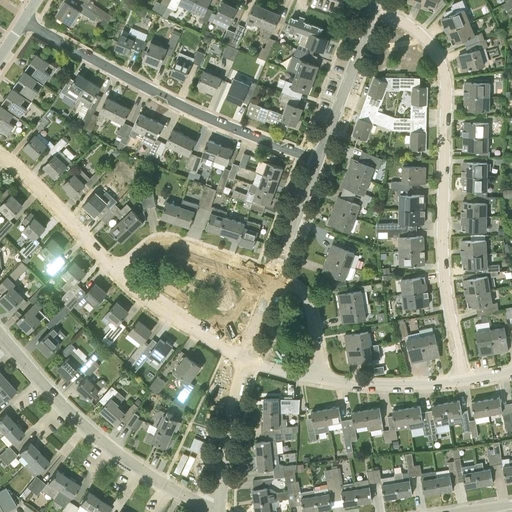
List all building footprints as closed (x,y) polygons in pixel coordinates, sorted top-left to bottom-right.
[(163,16),(167,7),(171,0),(162,0),(161,3),(164,5),(159,14),(163,16)] [(171,0),(167,7),(175,11),(179,4),(191,9),(195,0),(171,0)] [(207,8),(211,0),(195,0),(191,9),(204,15),(201,20),(207,23),(209,20),(212,12),(211,12),(212,10),(207,8)] [(423,0),(421,7),(434,12),(438,0),(439,0),(440,1),(440,0),(423,0)] [(447,16),(441,19),(447,32),(469,23),(463,10),(466,9),(462,0),(459,0),(452,3),(452,6),(451,6),(452,9),(445,11),(447,16)] [(508,10),(511,8),(511,4),(509,0),(507,2),(503,4),(507,11),(508,10)] [(72,25),(81,12),(78,10),(65,2),(56,15),(72,25)] [(229,45),(235,32),(227,29),(230,23),(229,23),(237,9),(222,2),(216,14),(212,12),(209,20),(225,27),(222,33),(225,34),(222,42),(227,44),(229,45)] [(267,9),(254,4),(245,24),(251,27),(253,22),(260,25),(267,9)] [(97,14),(109,22),(113,16),(96,5),(92,11),(97,14)] [(146,12),(139,8),(136,14),(144,17),(146,12)] [(263,36),(269,39),(269,38),(280,15),(267,9),(260,25),(265,28),(267,28),(265,32),(263,36)] [(93,20),(97,14),(92,11),(88,17),(93,20)] [(311,32),(321,36),(323,29),(291,18),(287,30),(296,34),(297,31),(303,33),(309,36),(311,32)] [(103,30),(107,22),(103,19),(98,27),(103,30)] [(474,36),(469,23),(447,32),(452,45),(474,36)] [(239,24),(235,32),(229,45),(235,48),(245,27),(239,24)] [(303,33),(296,49),(310,54),(313,55),(313,54),(312,54),(314,48),(324,52),(328,39),(321,36),(311,32),(309,36),(303,33)] [(173,33),(166,48),(150,42),(146,51),(147,51),(143,60),(159,67),(165,53),(171,56),(180,36),(173,33)] [(130,48),(140,52),(145,41),(129,34),(127,37),(121,35),(115,49),(128,54),(130,48)] [(275,40),(269,38),(269,39),(264,48),(262,47),(258,57),(267,61),(275,40)] [(479,42),(482,49),(488,47),(485,39),(484,40),(479,42)] [(227,44),(222,55),(234,61),(239,49),(235,48),(229,45),(227,44)] [(296,73),(313,80),(317,69),(314,67),(315,64),(307,61),(310,54),(312,55),(313,55),(310,54),(296,49),(294,56),(292,56),(287,70),(296,73)] [(176,59),(170,74),(184,80),(185,78),(193,81),(204,53),(197,50),(194,58),(180,52),(177,59),(176,59)] [(479,50),(458,56),(462,71),(483,65),(479,50)] [(39,80),(38,81),(44,84),(56,67),(36,54),(29,64),(30,65),(30,63),(36,68),(31,75),(39,80)] [(34,87),(38,81),(39,80),(31,75),(25,71),(17,81),(17,82),(18,81),(24,85),(19,92),(27,97),(32,101),(39,91),(34,87)] [(197,86),(214,93),(221,78),(203,71),(199,80),(200,80),(197,86)] [(89,81),(78,73),(70,87),(81,94),(89,81)] [(308,93),(313,80),(296,73),(293,83),(285,80),(280,78),(277,86),(282,88),(281,92),(283,93),(294,96),(297,90),(297,89),(308,93)] [(364,105),(377,110),(385,89),(399,89),(399,78),(382,77),(381,79),(374,77),(368,94),(371,95),(370,100),(366,99),(364,105)] [(399,78),(399,89),(412,89),(411,114),(411,117),(426,118),(426,111),(422,111),(422,105),(426,105),(427,88),(419,88),(420,78),(399,78)] [(92,102),(101,88),(89,81),(81,94),(92,102)] [(248,104),(251,97),(256,84),(251,82),(247,91),(231,84),(225,98),(226,98),(241,104),(241,105),(244,99),(249,101),(248,104)] [(465,82),(465,96),(489,97),(489,82),(473,82),(473,83),(465,82)] [(32,101),(27,97),(19,92),(13,88),(5,98),(6,99),(7,98),(13,102),(7,110),(15,115),(20,119),(32,101)] [(301,99),(294,96),(283,93),(281,100),(287,103),(282,114),(250,102),(246,116),(265,123),(266,121),(281,126),(279,125),(281,120),(289,123),(288,125),(289,125),(289,123),(296,126),(303,108),(296,106),(298,99),(300,100),(301,99)] [(488,111),(489,97),(465,96),(465,111),(488,111)] [(106,97),(99,113),(111,119),(119,103),(106,97)] [(111,119),(122,124),(117,134),(122,136),(123,137),(129,125),(124,122),(131,109),(119,103),(111,119)] [(15,115),(7,110),(1,105),(0,106),(0,118),(1,119),(0,120),(0,130),(8,136),(16,125),(10,121),(15,115)] [(372,122),(391,129),(394,116),(377,110),(364,105),(360,113),(364,115),(362,120),(359,118),(352,135),(366,140),(372,122)] [(80,127),(85,130),(93,113),(96,108),(90,106),(89,108),(80,127)] [(47,119),(54,111),(50,108),(43,116),(47,119)] [(151,119),(139,113),(133,127),(129,125),(123,137),(122,136),(120,142),(126,145),(130,136),(135,138),(137,135),(142,137),(143,137),(151,119)] [(97,119),(99,117),(98,116),(93,114),(85,130),(91,133),(97,119)] [(34,126),(40,131),(49,121),(47,119),(43,116),(34,126)] [(426,118),(411,117),(407,117),(394,116),(391,129),(393,130),(411,130),(410,149),(425,150),(426,132),(422,132),(422,126),(426,127),(426,118)] [(143,137),(142,137),(140,142),(151,147),(149,153),(154,155),(156,152),(161,142),(157,139),(163,125),(151,119),(143,137)] [(473,122),(464,122),(464,136),(488,137),(488,122),(473,122)] [(161,142),(156,152),(161,155),(166,145),(177,150),(184,135),(172,129),(166,144),(161,142)] [(24,147),(35,158),(46,146),(36,135),(24,147)] [(196,155),(191,153),(196,141),(184,135),(177,150),(189,156),(185,167),(191,169),(196,155)] [(488,137),(464,136),(463,151),(487,151),(488,137)] [(62,137),(51,149),(55,153),(56,152),(57,153),(44,167),(55,178),(72,162),(60,150),(67,142),(62,137)] [(202,155),(215,160),(220,145),(208,140),(202,155)] [(233,149),(220,145),(215,160),(227,165),(233,149)] [(245,168),(250,155),(244,153),(239,165),(239,166),(245,168)] [(202,157),(196,155),(191,169),(188,177),(194,180),(202,157)] [(352,159),(347,172),(369,180),(374,167),(352,159)] [(267,162),(262,175),(278,180),(283,169),(283,168),(267,162)] [(463,176),(487,177),(487,162),(463,162),(463,176)] [(234,179),(239,166),(239,165),(233,163),(231,170),(228,177),(234,179)] [(402,167),(402,181),(391,181),(391,182),(391,188),(397,188),(409,189),(410,183),(424,183),(425,167),(402,167)] [(223,192),(228,177),(231,170),(225,168),(216,190),(223,192)] [(80,169),(63,185),(73,196),(85,185),(84,184),(86,182),(90,187),(102,176),(97,171),(90,179),(80,169)] [(364,193),(369,180),(347,172),(342,186),(362,194),(360,199),(368,202),(368,201),(370,202),(371,201),(372,200),(372,198),(371,196),(370,196),(364,193)] [(274,192),(278,180),(262,175),(258,186),(274,192)] [(462,191),(486,191),(486,190),(487,177),(463,176),(462,191)] [(146,185),(145,185),(149,207),(155,205),(151,184),(146,185)] [(258,186),(251,184),(247,195),(234,190),(232,196),(252,203),(251,204),(263,208),(265,203),(270,205),(270,204),(274,192),(258,186)] [(139,186),(143,208),(149,207),(145,185),(139,186)] [(216,190),(210,188),(208,195),(204,207),(210,209),(211,206),(216,190)] [(409,189),(397,188),(397,195),(400,195),(400,209),(424,210),(424,195),(409,195),(409,189)] [(13,194),(7,189),(0,195),(0,199),(4,204),(0,208),(11,218),(22,206),(12,195),(13,194)] [(511,197),(511,189),(503,190),(503,198),(511,197)] [(110,209),(115,204),(110,200),(107,203),(96,192),(84,205),(95,216),(97,214),(101,218),(110,209)] [(204,207),(208,195),(202,193),(198,206),(204,207)] [(338,197),(333,210),(355,218),(360,205),(366,207),(368,202),(360,199),(358,205),(338,197)] [(190,227),(189,227),(192,220),(195,212),(194,211),(197,204),(183,200),(180,207),(175,222),(190,227)] [(161,218),(175,222),(180,207),(166,202),(163,210),(164,210),(161,218)] [(486,217),(486,203),(462,202),(462,216),(486,217)] [(115,214),(121,220),(133,232),(146,220),(144,210),(138,216),(127,204),(121,210),(115,204),(110,209),(115,214)] [(249,210),(252,211),(261,214),(263,208),(251,204),(249,210)] [(227,211),(213,207),(212,210),(211,213),(210,212),(207,221),(209,221),(206,229),(222,234),(227,218),(225,217),(227,211)] [(110,209),(101,218),(107,223),(115,214),(110,209)] [(408,223),(423,224),(424,210),(400,209),(400,222),(375,223),(376,230),(408,230),(408,223)] [(350,232),(355,218),(333,210),(328,224),(350,232)] [(34,239),(30,243),(26,248),(24,246),(19,251),(26,257),(39,243),(35,239),(45,228),(35,218),(36,217),(31,213),(23,222),(27,226),(24,230),(30,235),(34,239)] [(485,231),(486,217),(462,216),(462,231),(485,231)] [(227,218),(222,234),(239,239),(245,224),(227,218)] [(0,228),(0,237),(1,239),(15,224),(9,219),(0,228)] [(117,237),(119,239),(122,242),(121,242),(122,242),(133,232),(121,220),(110,230),(116,237),(117,237)] [(255,240),(260,225),(246,220),(245,224),(239,239),(238,243),(253,248),(253,247),(253,246),(255,240)] [(399,237),(400,251),(423,250),(423,236),(408,237),(408,230),(376,230),(377,237),(399,237)] [(462,255),(486,254),(485,240),(485,235),(471,235),(471,241),(461,241),(462,255)] [(45,268),(53,275),(65,262),(58,255),(64,249),(63,249),(58,245),(59,244),(53,239),(41,251),(47,257),(45,268)] [(355,268),(350,267),(354,253),(332,245),(327,259),(349,267),(354,269),(355,268)] [(423,250),(400,251),(400,266),(415,265),(424,265),(423,250)] [(462,255),(463,269),(487,268),(487,272),(489,271),(497,271),(500,271),(506,270),(506,265),(499,265),(499,264),(487,265),(486,254),(462,255)] [(27,256),(22,261),(25,265),(30,260),(27,256)] [(327,259),(322,272),(345,280),(345,279),(348,280),(350,279),(351,279),(354,269),(349,267),(327,259)] [(25,265),(22,261),(0,283),(0,290),(4,294),(0,297),(0,299),(4,304),(5,304),(10,308),(9,309),(10,310),(23,298),(13,287),(16,284),(14,282),(28,267),(25,265)] [(66,305),(75,294),(70,290),(86,272),(75,262),(63,274),(69,280),(62,287),(67,292),(60,299),(65,305),(66,305)] [(487,276),(464,280),(466,294),(489,290),(487,276)] [(403,294),(427,291),(425,277),(401,280),(403,294)] [(96,306),(107,293),(100,287),(99,289),(94,285),(96,283),(81,299),(75,294),(66,305),(71,310),(78,302),(83,307),(89,300),(96,306)] [(45,316),(39,310),(42,307),(37,302),(50,289),(45,284),(31,298),(36,303),(18,321),(28,331),(28,332),(45,316)] [(361,290),(338,294),(340,308),(363,304),(361,290)] [(477,316),(498,310),(497,302),(492,303),(489,290),(466,294),(468,308),(485,305),(486,313),(477,315),(477,316)] [(427,291),(403,294),(404,308),(428,305),(427,291)] [(110,345),(114,341),(123,329),(117,324),(128,312),(128,311),(127,311),(117,302),(106,315),(112,320),(108,324),(112,327),(103,338),(110,345)] [(340,308),(342,322),(366,318),(363,304),(340,308)] [(71,310),(66,305),(65,305),(57,314),(62,319),(71,310)] [(384,313),(376,313),(378,322),(385,321),(384,313)] [(407,335),(404,321),(403,319),(395,321),(399,337),(407,335)] [(139,321),(135,325),(129,332),(142,342),(152,331),(139,321)] [(61,329),(57,325),(51,330),(37,344),(48,354),(47,355),(48,355),(60,343),(67,336),(60,330),(61,329)] [(420,332),(419,332),(420,337),(426,360),(440,357),(434,333),(434,334),(432,327),(419,330),(420,332)] [(490,330),(494,353),(508,351),(504,328),(490,330)] [(476,332),(477,340),(480,355),(494,353),(490,330),(476,332)] [(368,331),(344,335),(347,349),(370,346),(368,331)] [(407,340),(412,363),(426,360),(420,337),(407,340)] [(150,342),(145,349),(141,355),(146,359),(149,355),(154,359),(155,357),(160,362),(173,346),(166,341),(165,343),(160,339),(155,346),(150,342)] [(62,351),(69,358),(58,368),(69,379),(80,368),(84,372),(89,367),(85,362),(72,350),(75,347),(71,343),(62,351)] [(145,349),(140,345),(131,356),(136,360),(141,355),(145,349)] [(349,363),(372,360),(370,346),(347,349),(349,363)] [(98,358),(93,354),(87,360),(85,362),(89,367),(93,363),(95,361),(98,358)] [(184,386),(173,401),(184,409),(195,385),(189,381),(200,366),(186,356),(175,371),(180,375),(183,385),(184,386)] [(93,363),(89,367),(84,372),(89,376),(97,367),(93,363)] [(134,363),(130,368),(135,372),(139,367),(134,363)] [(383,366),(374,368),(375,375),(384,373),(383,366)] [(158,375),(149,387),(158,393),(166,382),(158,375)] [(99,380),(94,385),(87,377),(77,388),(90,400),(100,390),(99,390),(105,385),(105,384),(105,383),(105,382),(105,381),(105,380),(104,380),(103,379),(102,379),(101,380),(100,380),(99,380)] [(4,400),(16,390),(7,380),(0,385),(0,403),(4,400)] [(125,397),(112,385),(100,399),(106,405),(102,409),(112,418),(110,419),(116,424),(121,418),(127,423),(134,412),(139,407),(134,403),(125,413),(117,406),(125,397)] [(488,414),(502,411),(499,397),(486,400),(488,414)] [(264,413),(283,413),(283,412),(299,413),(300,399),(290,399),(285,399),(264,399),(264,413)] [(445,403),(449,424),(450,423),(450,425),(461,423),(461,425),(463,424),(465,432),(471,431),(469,420),(467,410),(461,411),(459,400),(445,403)] [(486,400),(472,402),(475,416),(488,414),(486,400)] [(432,411),(428,412),(432,434),(433,439),(433,440),(437,440),(435,433),(437,433),(436,426),(449,424),(445,403),(432,405),(432,410),(432,411)] [(421,412),(420,406),(406,408),(409,427),(410,427),(410,429),(423,426),(425,435),(428,434),(432,434),(428,412),(428,411),(427,411),(421,412)] [(351,441),(347,420),(341,421),(339,407),(325,409),(327,423),(328,430),(342,427),(346,452),(347,452),(352,451),(353,451),(351,441)] [(366,410),(368,424),(369,431),(383,428),(379,407),(366,410)] [(395,428),(389,429),(391,439),(392,439),(398,438),(396,429),(409,427),(406,408),(392,411),(395,428)] [(167,411),(167,412),(160,409),(153,425),(158,427),(172,434),(178,421),(179,420),(172,417),(173,415),(173,413),(167,411)] [(328,430),(327,423),(325,409),(311,411),(314,429),(308,430),(310,441),(316,439),(315,433),(329,431),(328,430)] [(366,410),(351,412),(353,419),(347,420),(351,441),(357,440),(355,426),(368,424),(366,410)] [(139,415),(134,412),(127,423),(126,425),(131,428),(138,418),(139,415)] [(5,413),(0,417),(0,429),(4,433),(15,423),(5,413)] [(283,419),(283,413),(264,413),(264,427),(282,427),(282,433),(293,433),(293,432),(298,432),(298,426),(286,426),(286,419),(283,419)] [(511,429),(511,423),(509,413),(503,415),(506,430),(511,429)] [(131,428),(136,431),(143,420),(138,418),(131,428)] [(472,436),(478,435),(475,419),(469,420),(471,431),(472,436)] [(13,444),(24,433),(15,423),(4,433),(13,444)] [(172,434),(158,427),(154,435),(149,432),(146,441),(153,444),(154,441),(158,443),(158,444),(166,448),(166,447),(172,434)] [(392,441),(392,439),(391,439),(389,429),(383,430),(386,442),(392,441)] [(256,442),(257,457),(272,455),(278,455),(276,440),(256,442)] [(494,454),(496,464),(502,463),(499,441),(493,442),(495,454),(494,454)] [(30,442),(19,452),(22,456),(18,459),(24,466),(25,467),(40,452),(30,442)] [(0,454),(0,457),(2,460),(13,451),(9,446),(0,454)] [(13,451),(2,460),(3,461),(6,464),(7,465),(17,455),(13,451)] [(27,487),(31,491),(40,480),(35,475),(49,462),(40,452),(25,467),(35,477),(27,487)] [(409,476),(415,475),(414,465),(412,453),(405,454),(408,471),(409,476)] [(259,470),(273,469),(274,478),(285,477),(295,475),(294,469),(296,469),(296,464),(286,466),(279,464),(278,455),(272,455),(257,457),(259,470)] [(456,471),(462,470),(465,488),(479,485),(475,464),(461,466),(460,457),(454,459),(454,460),(456,471)] [(505,481),(511,479),(511,459),(509,460),(510,465),(503,466),(505,481)] [(491,468),(484,470),(482,462),(475,463),(475,464),(479,485),(493,483),(491,468)] [(333,476),(334,483),(340,482),(338,467),(331,468),(333,476)] [(384,499),(398,497),(395,476),(381,478),(379,469),(378,469),(374,470),(373,470),(375,482),(381,481),(384,499)] [(46,484),(40,480),(31,491),(37,495),(43,488),(55,496),(56,495),(68,477),(56,470),(48,482),(47,482),(46,484)] [(354,481),(354,482),(358,503),(372,501),(369,483),(375,482),(373,470),(367,471),(368,479),(354,481)] [(395,476),(398,497),(412,494),(409,476),(408,471),(394,474),(395,476)] [(435,471),(421,474),(422,474),(421,475),(425,494),(439,492),(436,477),(435,471)] [(450,475),(436,477),(439,492),(452,490),(450,475)] [(321,489),(314,490),(317,510),(331,508),(328,484),(334,483),(333,476),(327,477),(328,484),(321,485),(321,489)] [(60,511),(68,511),(74,504),(69,501),(80,485),(68,477),(56,495),(67,502),(63,507),(60,511)] [(292,482),(294,492),(296,505),(302,504),(303,511),(304,511),(317,510),(314,490),(301,492),(298,481),(296,481),(292,482)] [(354,482),(341,485),(344,506),(358,503),(354,482)] [(0,511),(5,511),(16,506),(5,487),(0,489),(0,511)] [(18,497),(23,501),(31,491),(27,487),(18,497)] [(252,490),(254,504),(279,500),(288,498),(288,493),(287,493),(287,491),(278,492),(271,488),(267,489),(267,488),(252,490)] [(79,504),(80,505),(79,507),(76,511),(78,511),(90,511),(91,511),(99,499),(88,492),(88,491),(79,504)] [(107,511),(111,507),(99,499),(91,511),(90,511),(107,511)] [(279,504),(279,500),(254,504),(255,511),(276,511),(276,504),(279,504)]
